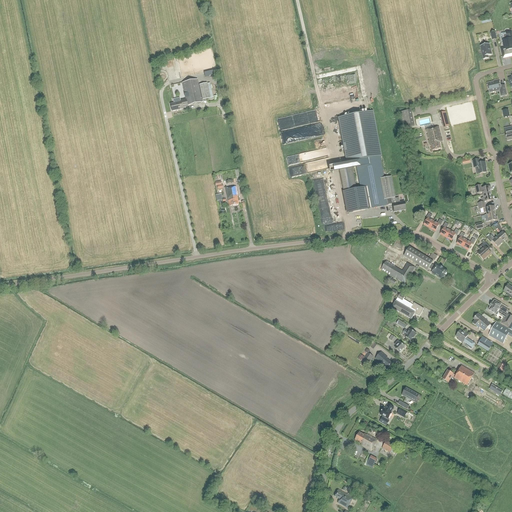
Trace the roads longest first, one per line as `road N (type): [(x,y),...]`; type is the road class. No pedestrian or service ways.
road 1 (residential): [(0,286),(388,232),(421,237),(493,278)]
road 2 (tertiary): [(315,511),(343,419),(493,278)]
road 3 (residential): [(496,156),(476,77),(511,66)]
